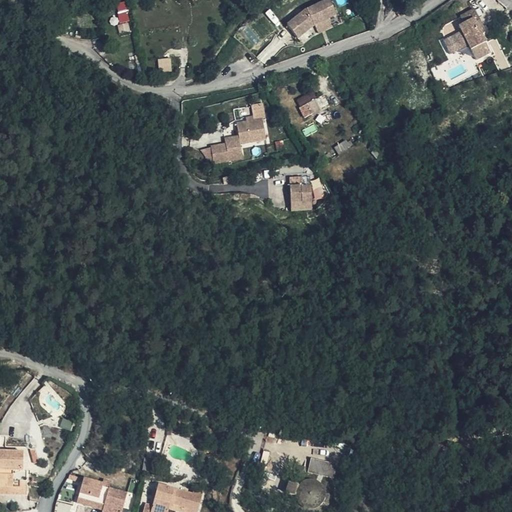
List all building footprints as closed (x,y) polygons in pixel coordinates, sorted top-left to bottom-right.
[(330,0),(326,0),(307,8),(289,24),(299,38),(317,23),(338,17),(330,0)] [(130,21),(128,1),(118,2),(120,22),(130,21)] [(473,26),(487,19),(484,11),(470,19),(473,26)] [(488,30),(492,28),(487,19),(473,26),(469,28),(471,33),(452,43),(459,56),(479,46),(486,61),(500,53),(491,35),(488,30)] [(331,20),(317,23),(319,32),(333,28),(331,20)] [(130,21),(119,24),(121,33),(132,30),(130,21)] [(172,70),(171,57),(159,58),(160,71),(172,70)] [(310,112),(326,104),(323,97),(306,105),(310,112)] [(331,104),(327,106),(310,113),(309,113),(314,124),(336,114),(331,104)] [(265,123),(256,124),(248,126),(238,127),(239,136),(225,138),(225,143),(212,145),(215,161),(244,156),(242,145),(268,140),(265,123)] [(366,147),(364,143),(351,149),(355,157),(371,150),(369,146),(366,147)] [(302,184),(291,185),(292,210),(314,208),(312,185),(302,185),(302,184)] [(70,425),(78,429),(81,422),(74,418),(70,425)] [(21,470),(22,452),(0,452),(0,494),(25,496),(26,471),(21,470)] [(303,472),(329,479),(333,465),(306,458),(303,472)] [(120,511),(128,490),(110,485),(103,483),(104,481),(84,475),(79,494),(97,499),(98,496),(105,498),(103,507),(102,510),(107,511),(120,511)] [(103,483),(110,485),(112,479),(105,477),(104,481),(103,483)] [(144,500),(140,511),(167,511),(170,505),(195,511),(197,511),(204,490),(194,487),(193,491),(158,482),(152,502),(144,500)] [(297,486),(287,483),(283,494),(293,497),(295,503),(299,508),(305,509),(312,509),(317,505),(320,500),(320,494),(319,490),(315,485),(309,483),(303,483),(297,486)] [(97,499),(79,494),(77,499),(103,507),(105,498),(98,496),(97,499)]
